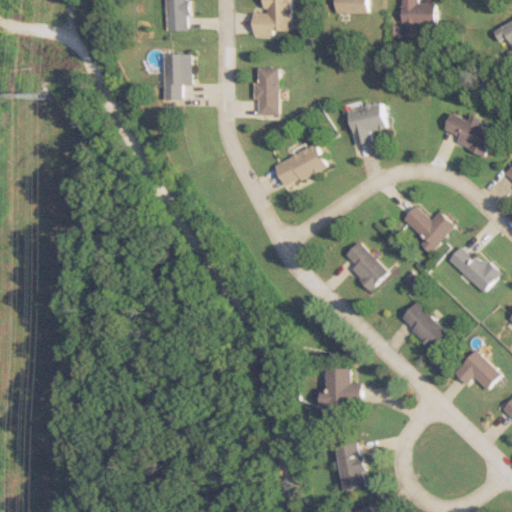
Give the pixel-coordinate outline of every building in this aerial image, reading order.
[(170,0),(170,29),(192,29),(192,0),(170,0)] [(294,0),(267,0),(267,11),(256,11),(256,32),(293,33),(294,0)] [(338,0),(338,12),(370,12),(370,0),(338,0)] [(405,0),(406,32),(422,32),(422,27),(439,27),(439,2),(422,2),(421,0),(405,0)] [(511,21),(498,28),(503,39),(511,35),(511,37),(511,21)] [(195,82),(195,52),(167,52),(167,99),(184,99),(184,82),(195,82)] [(258,114),(281,114),(281,66),(259,66),(258,114)] [(359,144),(375,140),(373,130),(389,127),(384,100),(351,107),(359,144)] [(473,118),(454,112),(448,129),(463,135),(460,144),(488,154),(497,130),(483,125),(486,117),(474,113),(473,118)] [(276,162),(286,186),(329,167),(320,144),(276,162)] [(443,211),(434,220),(419,205),(404,220),(435,250),(458,225),(443,211)] [(359,265),(354,270),(373,289),(391,272),(362,241),(349,255),(359,265)] [(486,292),(503,274),(469,242),(452,260),(486,292)] [(436,351),(452,334),(420,302),(403,319),(436,351)] [(470,384),(478,376),(491,388),(505,374),(480,349),(458,372),(470,384)] [(363,382),(351,382),(351,367),(327,367),(327,405),(363,406),(363,382)] [(368,486),(360,441),(338,445),(346,490),(368,486)] [(383,511),(376,501),(361,511),(383,511)]
